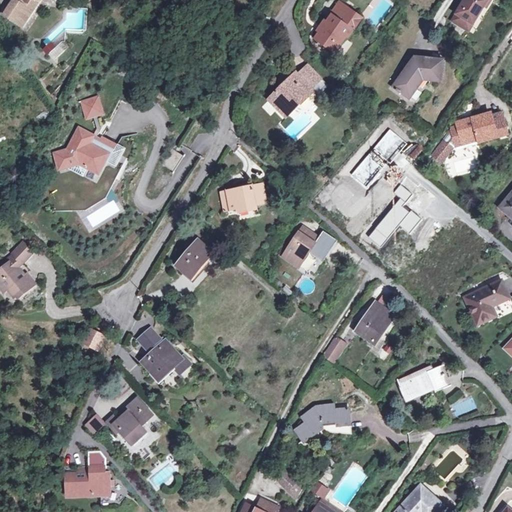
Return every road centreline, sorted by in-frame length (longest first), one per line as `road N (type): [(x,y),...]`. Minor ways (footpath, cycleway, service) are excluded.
road 1 (residential): [(294,0),(221,106),(217,148),(119,310)]
road 2 (residential): [(511,416),(418,309),(366,264)]
road 3 (residential): [(511,417),(434,431),(378,511)]
